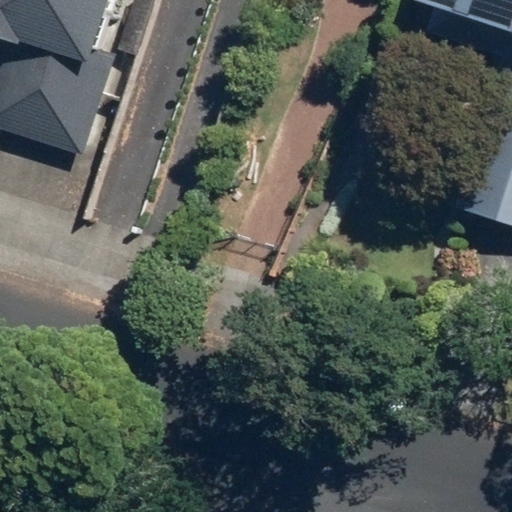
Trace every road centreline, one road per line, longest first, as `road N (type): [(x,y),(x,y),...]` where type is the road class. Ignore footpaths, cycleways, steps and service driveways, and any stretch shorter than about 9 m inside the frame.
road 1 (residential): [(0,339),(289,426)]
road 2 (residential): [(289,426),(511,490)]
